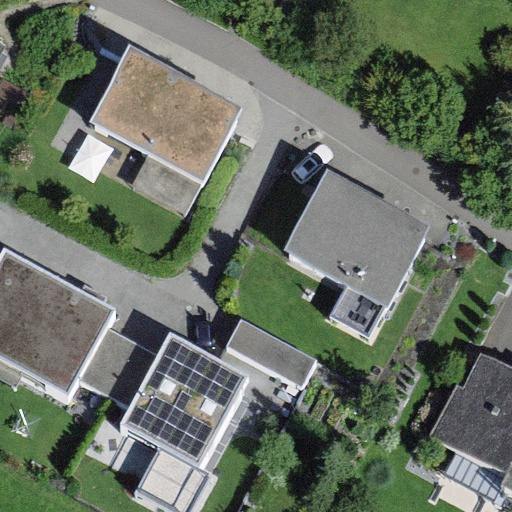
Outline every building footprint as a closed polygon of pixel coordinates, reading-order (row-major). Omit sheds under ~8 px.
[(0,96),(16,65),(0,56),(0,96)] [(190,152),(86,100),(37,198),(141,250),(190,152)] [(407,228),(271,168),(220,283),(356,343),(407,228)] [(9,253),(0,268),(0,361),(73,401),(121,314),(9,253)] [(511,372),(487,359),(441,446),(511,483),(511,372)] [(303,511),(324,469),(95,364),(60,438),(146,478),(134,504),(151,511),(226,511),(228,507),(238,511),(303,511)]
